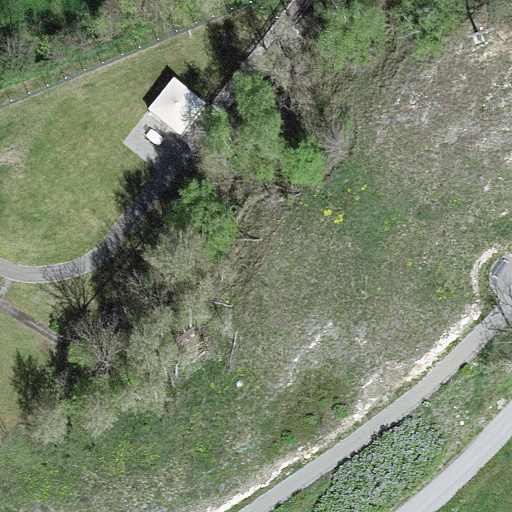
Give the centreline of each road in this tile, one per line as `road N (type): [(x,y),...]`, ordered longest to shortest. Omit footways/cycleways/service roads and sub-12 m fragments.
road 1 (track): [(0,265),(41,279),(102,258),(288,19)]
road 2 (track): [(511,269),(443,375),(241,511)]
